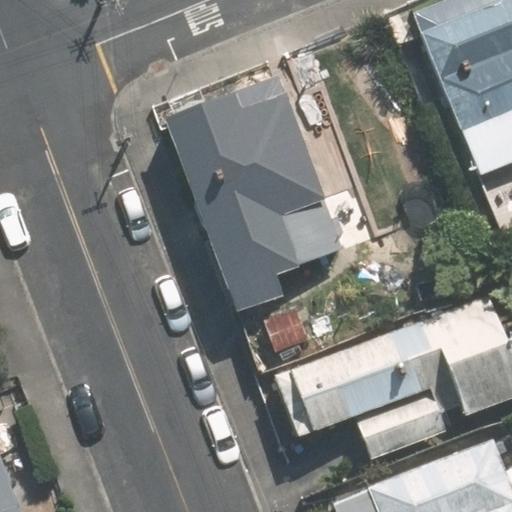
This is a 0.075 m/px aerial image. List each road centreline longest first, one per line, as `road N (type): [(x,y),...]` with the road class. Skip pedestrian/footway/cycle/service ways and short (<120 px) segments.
road 1 (residential): [(16,76),(185,511)]
road 2 (residential): [(16,76),(194,0)]
